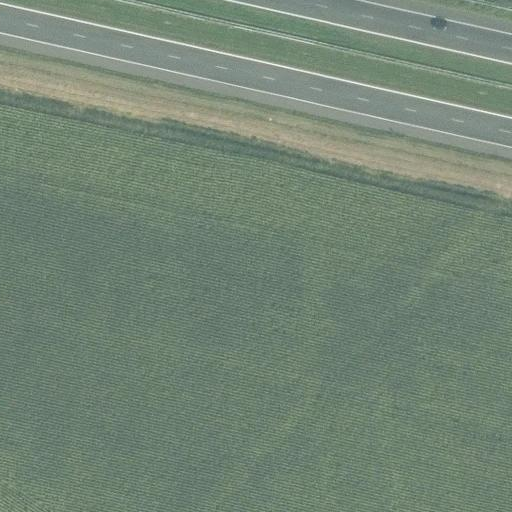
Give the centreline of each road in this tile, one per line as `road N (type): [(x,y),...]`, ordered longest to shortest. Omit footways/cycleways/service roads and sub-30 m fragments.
road 1 (motorway): [(0,20),(511,133)]
road 2 (motorway): [(511,48),(291,0)]
